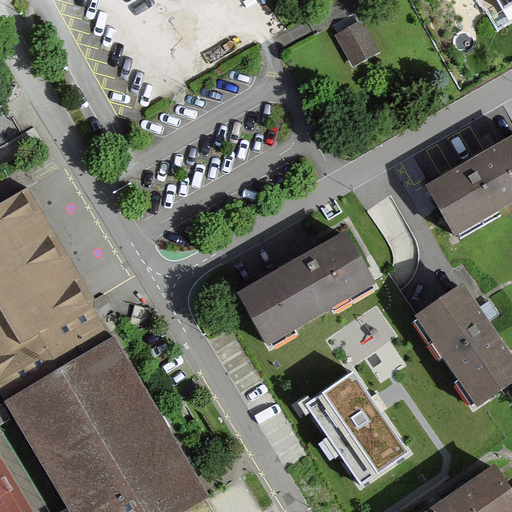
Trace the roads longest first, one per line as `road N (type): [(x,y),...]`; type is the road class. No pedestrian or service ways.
road 1 (residential): [(153,285),(0,34)]
road 2 (residential): [(291,511),(153,285)]
road 3 (residential): [(341,182),(153,285)]
road 4 (residential): [(511,84),(341,182)]
